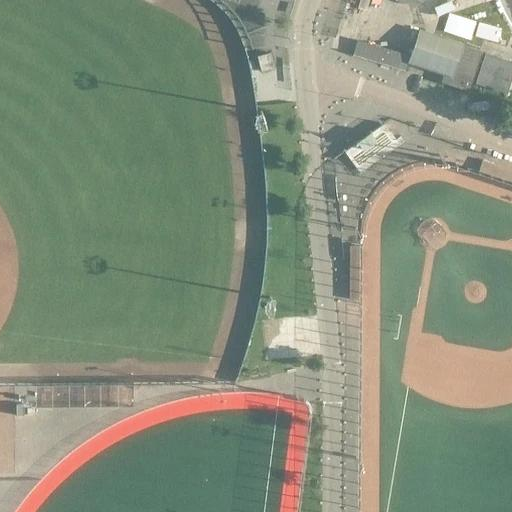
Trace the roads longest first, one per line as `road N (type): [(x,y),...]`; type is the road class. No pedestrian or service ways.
road 1 (unclassified): [(332,511),(330,380),(305,70)]
road 2 (unclassified): [(511,139),(305,70)]
